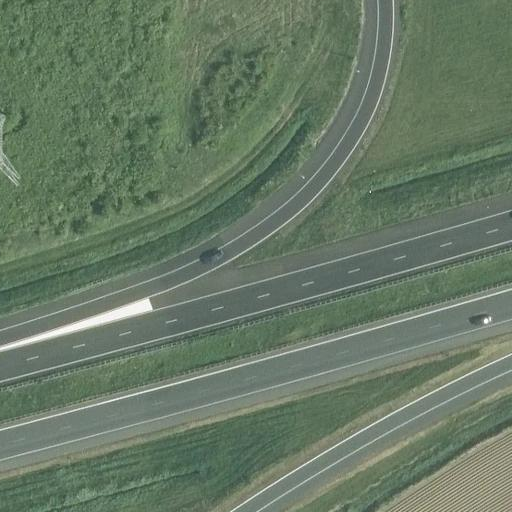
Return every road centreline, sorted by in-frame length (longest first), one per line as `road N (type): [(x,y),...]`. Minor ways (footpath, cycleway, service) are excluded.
road 1 (motorway): [(390,0),(382,70),(366,114),(307,196),(259,234),(187,273),(0,347)]
road 2 (motorway): [(511,226),(0,367)]
road 3 (motorway): [(0,444),(511,305)]
road 4 (motorway): [(245,511),(511,362)]
